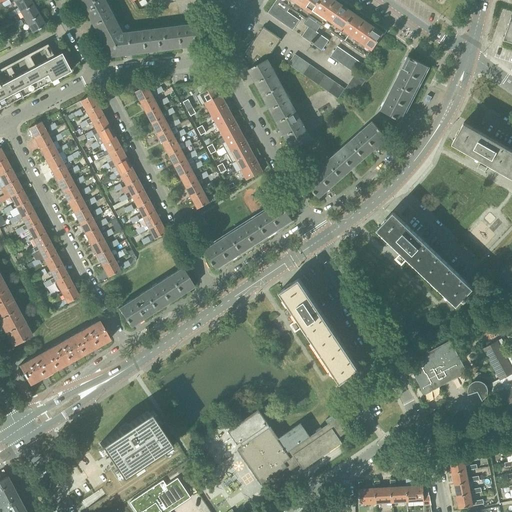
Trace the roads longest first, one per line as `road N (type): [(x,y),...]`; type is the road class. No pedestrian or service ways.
road 1 (secondary): [(61,407),(320,240)]
road 2 (residential): [(127,347),(5,122)]
road 3 (residential): [(95,75),(210,290)]
road 4 (residential): [(418,421),(320,240)]
road 5 (secondary): [(320,240),(415,159),(455,91)]
road 6 (residential): [(437,86),(397,151),(310,222)]
road 7 (residential): [(310,222),(222,58)]
road 8 (residential): [(95,75),(222,58)]
road 9 (residential): [(310,222),(210,290)]
